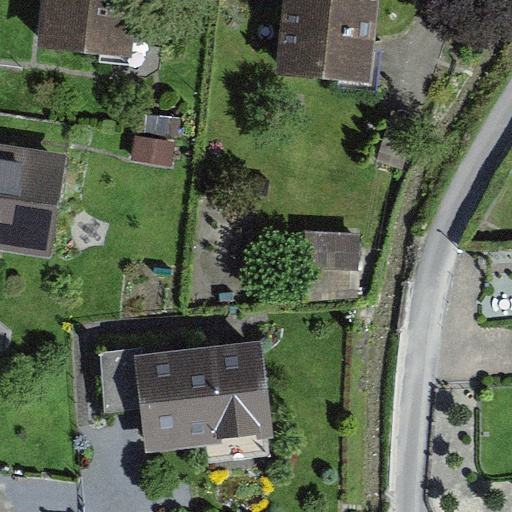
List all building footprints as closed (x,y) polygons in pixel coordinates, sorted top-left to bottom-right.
[(54,0),(51,49),(146,57),(150,0),(54,0)] [(297,0),(290,75),(381,83),(388,0),(297,0)] [(188,123),(150,120),(147,160),(185,162),(188,123)] [(77,161),(0,150),(0,248),(64,257),(77,161)] [(371,235),(318,234),(315,301),(371,296),(371,235)] [(142,354),(155,454),(289,437),(276,337),(142,354)]
